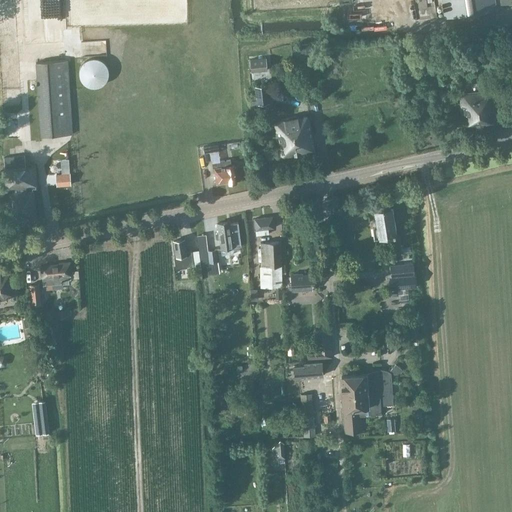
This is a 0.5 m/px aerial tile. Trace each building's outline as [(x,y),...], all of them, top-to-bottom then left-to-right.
[(511,2),(511,0),(442,0),(446,18),(495,10),(493,0),(500,0),(501,4),(511,2)] [(311,38),(302,38),(301,47),(311,48),(311,38)] [(108,71),(108,69),(108,67),(107,64),(105,60),(101,57),(98,56),(96,56),(94,56),(91,57),(89,58),(87,59),(85,61),(83,63),(82,66),(82,69),(82,71),(83,74),(84,76),(86,78),(88,80),(90,81),(92,82),(94,82),(97,82),(100,82),(102,80),(104,79),(106,77),(107,75),(108,71)] [(251,72),(267,70),(266,58),(250,59),(251,72)] [(41,136),(72,134),(67,60),(36,62),(41,136)] [(255,86),(257,101),(249,102),(250,105),(257,104),(270,103),(267,85),(255,86)] [(493,90),(481,91),(459,94),(461,117),(463,117),(465,128),(488,126),(487,122),(503,121),(501,96),(493,97),(493,90)] [(281,158),(316,151),(309,115),(299,117),(298,116),(274,120),(281,158)] [(211,154),(219,153),(218,144),(203,147),(206,161),(212,160),(211,154)] [(33,189),(37,188),(35,165),(25,166),(25,156),(4,157),(5,168),(4,168),(6,198),(3,199),(3,205),(10,204),(12,221),(37,218),(33,189)] [(247,159),(239,160),(240,173),(247,173),(247,159)] [(228,183),(237,181),(235,165),(231,165),(230,160),(212,162),(213,168),(214,168),(217,183),(228,182),(228,183)] [(375,239),(395,235),(391,208),(376,210),(378,227),(373,228),(375,239)] [(274,228),(273,216),(255,219),(256,235),(268,234),(268,228),(274,228)] [(221,249),(222,249),(223,252),(225,251),(225,248),(233,247),(230,222),(218,223),(221,249)] [(176,268),(185,266),(186,272),(200,270),(197,251),(187,252),(185,239),(173,241),(176,257),(174,257),(176,268)] [(260,288),(282,287),(280,242),(258,243),(260,288)] [(210,262),(218,261),(216,249),(208,250),(210,262)] [(43,285),(46,285),(47,290),(63,288),(62,280),(71,279),(69,262),(60,262),(60,263),(41,263),(43,285)] [(392,277),(414,275),(413,263),(391,265),(392,277)] [(5,296),(12,295),(8,271),(0,272),(0,298),(5,298),(5,296)] [(292,290),(314,289),(313,274),(298,275),(298,274),(291,274),(292,290)] [(415,287),(414,275),(392,277),(391,277),(393,290),(415,287)] [(41,303),(39,284),(30,285),(31,304),(41,303)] [(286,303),(286,311),(294,311),(294,302),(286,303)] [(0,324),(0,336),(1,341),(21,337),(18,321),(0,324)] [(236,344),(241,346),(246,335),(241,332),(236,344)] [(330,335),(317,336),(318,350),(307,351),(308,359),(332,357),(330,335)] [(295,377),(323,375),(322,362),(304,363),(304,365),(294,366),(295,377)] [(360,431),(360,424),(359,415),(382,413),(381,404),(394,404),(391,371),(387,370),(384,369),(378,369),(378,373),(342,375),(344,408),(346,432),(360,431)] [(301,394),(300,384),(297,384),(296,379),(288,379),(289,395),(301,394)] [(275,398),(285,398),(284,385),(283,385),(282,380),(280,380),(280,385),(275,385),(275,398)] [(312,393),(301,394),(304,436),(315,435),(312,393)] [(388,413),(387,426),(396,426),(397,413),(388,413)] [(278,443),(278,448),(273,449),(274,463),(285,462),(284,442),(278,443)]
